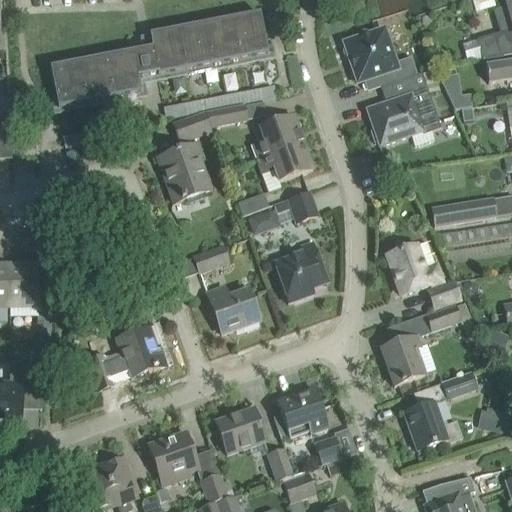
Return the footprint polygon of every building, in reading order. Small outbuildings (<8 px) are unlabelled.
[(511,0),(506,2),(508,8),(493,13),(500,35),(477,42),(462,47),(467,63),(485,60),(485,61),(504,58),(503,57),(509,56),(511,55),(511,0)] [(267,57),(259,19),(150,40),(152,54),(148,55),(135,58),(135,56),(50,73),(58,111),(140,95),(138,82),(267,57)] [(395,66),(383,32),(371,37),(368,34),(364,33),(360,35),(357,38),(356,42),(344,46),(345,48),(342,52),(343,56),(345,59),(349,61),(357,86),(382,77),(386,88),(417,78),(411,60),(395,66)] [(511,65),(505,67),(504,58),(485,61),(487,73),(489,85),(511,81),(511,65)] [(439,92),(432,73),(422,77),(422,76),(417,78),(386,88),(380,91),(386,107),(367,113),(373,133),(370,135),(374,147),(378,146),(379,150),(398,143),(411,139),(415,151),(434,144),(430,135),(441,131),(429,96),(439,92)] [(165,121),(275,99),(273,90),(163,111),(165,121)] [(452,102),(449,102),(454,113),(471,111),(469,99),(452,102)] [(0,117),(10,117),(10,116),(10,101),(0,101),(0,117)] [(248,124),(244,110),(207,117),(207,118),(209,129),(210,130),(211,133),(248,124)] [(471,112),(461,113),(463,125),(473,124),(471,112)] [(0,137),(11,137),(10,117),(0,117),(0,137)] [(179,145),(211,134),(211,133),(210,130),(209,129),(207,118),(207,117),(174,128),(179,145)] [(256,163),(303,146),(293,120),(259,132),(263,143),(250,148),(256,163)] [(65,150),(148,134),(146,124),(63,140),(65,150)] [(279,185),(312,173),(303,146),(256,163),(261,177),(274,173),(279,185)] [(174,207),(193,200),(210,194),(198,162),(201,161),(196,148),(158,162),(174,207)] [(242,220),(267,210),(262,197),(237,206),(242,220)] [(296,227),(298,226),(317,219),(309,197),(288,204),(296,227)] [(435,230),(497,220),(494,202),(432,212),(435,230)] [(246,222),(253,239),(279,229),(272,212),(246,222)] [(511,226),(435,238),(431,239),(435,249),(437,249),(511,237),(511,226)] [(416,250),(406,253),(387,260),(401,300),(442,285),(436,270),(427,245),(416,250)] [(287,307),(313,298),(311,290),(326,284),(312,246),(302,250),(303,256),(273,266),(287,307)] [(222,251),(213,254),(194,261),(199,276),(218,269),(227,266),(222,251)] [(36,266),(7,267),(7,273),(9,311),(9,319),(38,318),(38,325),(38,346),(51,346),(50,325),(50,303),(37,304),(36,266)] [(7,273),(0,272),(0,311),(9,311),(7,273)] [(434,313),(459,304),(453,287),(428,296),(434,313)] [(227,302),(223,291),(207,297),(219,331),(222,338),(259,325),(248,294),(227,302)] [(511,328),(511,308),(503,310),(506,329),(511,328)] [(459,325),(453,311),(427,320),(426,318),(400,327),(406,344),(381,353),(394,390),(423,379),(415,357),(421,355),(416,342),(432,337),(432,335),(459,325)] [(154,352),(147,333),(128,340),(117,344),(130,382),(152,374),(152,375),(157,374),(157,373),(160,371),(165,370),(159,353),(154,354),(154,352)] [(88,363),(88,364),(75,369),(84,397),(97,393),(97,394),(113,389),(103,358),(88,363)] [(42,387),(42,365),(10,365),(10,385),(0,384),(0,420),(21,421),(21,387),(42,387)] [(448,403),(476,393),(471,378),(442,388),(448,403)] [(58,392),(62,406),(82,399),(77,386),(58,392)] [(309,439),(327,432),(313,392),(276,405),(288,441),(307,434),(309,439)] [(432,449),(445,444),(450,446),(462,442),(456,426),(445,430),(435,405),(422,410),(403,417),(418,458),(433,453),(432,449)] [(511,419),(511,416),(488,411),(487,414),(482,413),(478,432),(508,438),(511,419)] [(226,457),(264,444),(253,413),(215,426),(226,457)] [(193,459),(186,436),(148,449),(161,486),(197,473),(201,485),(209,508),(216,506),(228,501),(221,479),(211,453),(193,459)] [(321,469),(342,462),(335,441),(314,448),(321,469)] [(276,484),(282,482),(291,479),(282,453),(267,458),(276,484)] [(132,511),(129,502),(134,500),(125,476),(129,475),(127,468),(113,462),(106,464),(107,468),(84,477),(97,511),(98,511),(117,505),(119,511),(132,511)] [(291,508),(316,499),(307,474),(291,479),(282,482),(291,508)] [(427,511),(474,511),(470,498),(474,496),(469,481),(439,488),(445,504),(427,511)] [(142,511),(160,511),(156,499),(143,503),(141,507),(142,511)] [(217,511),(238,511),(234,499),(228,501),(216,506),(217,511)]
